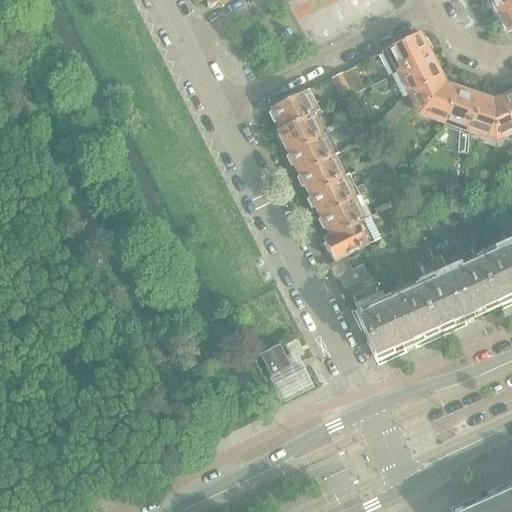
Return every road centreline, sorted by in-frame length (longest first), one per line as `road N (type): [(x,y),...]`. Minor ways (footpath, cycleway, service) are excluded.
road 1 (residential): [(369,410),(218,110)]
road 2 (residential): [(433,2),(218,110)]
road 3 (tertiary): [(369,410),(174,511)]
road 4 (tertiary): [(511,354),(369,410)]
